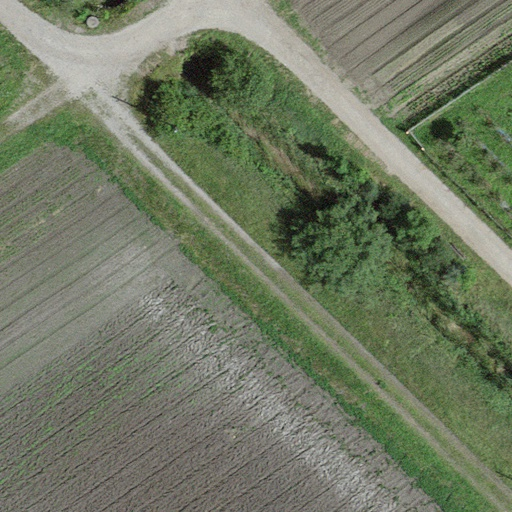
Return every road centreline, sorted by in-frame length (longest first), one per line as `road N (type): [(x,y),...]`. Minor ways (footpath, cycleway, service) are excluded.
road 1 (track): [(0,2),(511,501)]
road 2 (track): [(238,0),(511,271)]
road 3 (track): [(0,141),(198,0)]
